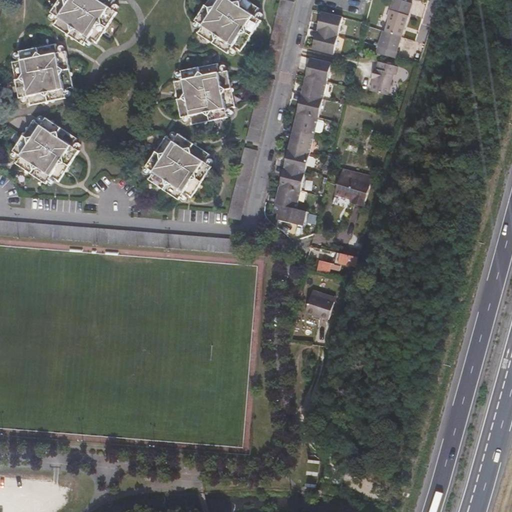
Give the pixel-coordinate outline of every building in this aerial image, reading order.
[(58,0),(50,12),(58,18),(52,26),(83,47),(89,38),(99,45),(119,14),(110,7),(114,0),(113,0),(58,0)] [(209,0),(194,22),(202,27),(197,35),(227,56),(232,49),(240,54),(261,24),(253,18),(258,11),(242,0),(209,0)] [(412,4),(400,0),(393,0),(391,10),(390,10),(387,20),(389,20),(385,33),(383,32),(378,48),(379,48),(377,55),(395,59),(412,4)] [(293,5),(280,1),(263,70),(276,73),(293,5)] [(317,31),(338,36),(342,17),(322,12),(317,31)] [(313,50),(334,54),(338,36),(317,31),(313,50)] [(22,61),(12,63),(19,99),(29,97),(31,107),(67,99),(65,89),(75,88),(67,52),(58,54),(57,45),(20,52),(22,61)] [(327,81),(332,63),(311,58),(306,76),(327,81)] [(377,71),(375,81),(377,81),(376,85),(374,93),(391,97),(396,77),(399,78),(400,69),(381,64),(380,71),(377,71)] [(184,82),(175,84),(182,120),(191,118),(193,127),(229,120),(227,111),(235,110),(228,73),(220,75),(218,66),(183,74),(184,82)] [(275,79),(262,75),(246,141),(259,144),(275,79)] [(323,99),(327,81),(306,76),(302,94),(323,99)] [(319,117),(323,99),(302,94),(298,112),(319,117)] [(318,119),(319,117),(298,112),(293,131),(314,135),(315,133),(318,119)] [(41,126),(33,121),(13,151),(20,156),(15,164),(47,185),(52,177),(60,182),(80,152),(72,146),(77,139),(46,119),(41,126)] [(315,133),(320,134),(323,132),(325,123),(324,120),(318,119),(315,133)] [(310,153),(314,135),(293,131),(289,148),(310,153)] [(175,144),(168,138),(147,167),(154,172),(148,180),(179,202),(185,194),(193,200),(214,172),(205,166),(210,159),(180,137),(175,144)] [(257,152),(244,148),(227,218),(240,221),(257,152)] [(310,153),(289,148),(285,167),(306,171),(310,153)] [(285,167),(280,185),(301,189),(306,171),(285,167)] [(365,206),(373,177),(343,168),(336,193),(355,198),(354,202),(365,206)] [(280,185),(276,202),(297,207),(301,189),(280,185)] [(297,207),(276,202),(274,210),(279,212),(278,217),(304,224),(307,209),(297,207)] [(0,234),(235,253),(235,251),(235,239),(0,220),(0,234)] [(344,254),(358,257),(360,250),(346,247),(344,254)] [(356,267),(358,257),(344,254),(338,252),(335,264),(332,263),(331,268),(340,270),(341,263),(356,267)] [(335,303),(312,295),(307,312),(330,319),(335,303)]
